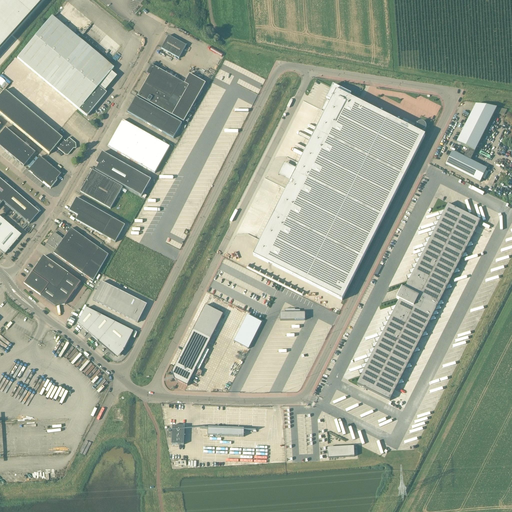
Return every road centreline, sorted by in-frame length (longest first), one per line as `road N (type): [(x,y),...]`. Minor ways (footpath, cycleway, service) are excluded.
road 1 (unclassified): [(148,397),(302,401),(459,91),(312,69)]
road 2 (unclassified): [(312,69),(280,64),(121,378)]
road 3 (unclassified): [(148,397),(312,69)]
road 4 (unclassified): [(59,205),(156,31),(138,17)]
road 5 (unknown): [(77,406),(65,458),(0,474)]
